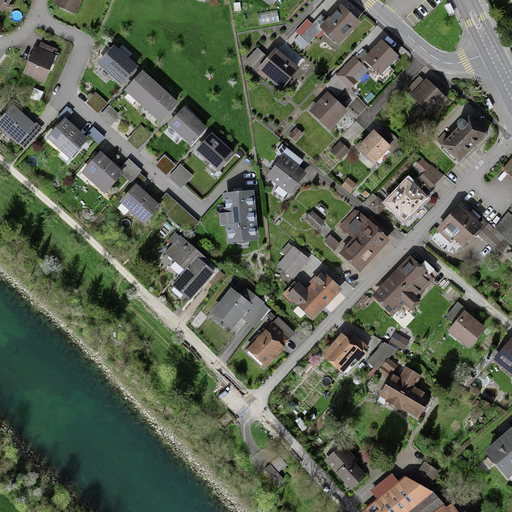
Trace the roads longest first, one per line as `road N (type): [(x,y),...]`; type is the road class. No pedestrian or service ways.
road 1 (residential): [(251,404),(511,138)]
road 2 (residential): [(33,15),(83,41),(67,85),(71,98),(182,200),(207,205),(244,164)]
road 3 (track): [(0,156),(146,292)]
road 4 (residential): [(146,292),(251,404)]
road 5 (residential): [(251,404),(343,511)]
